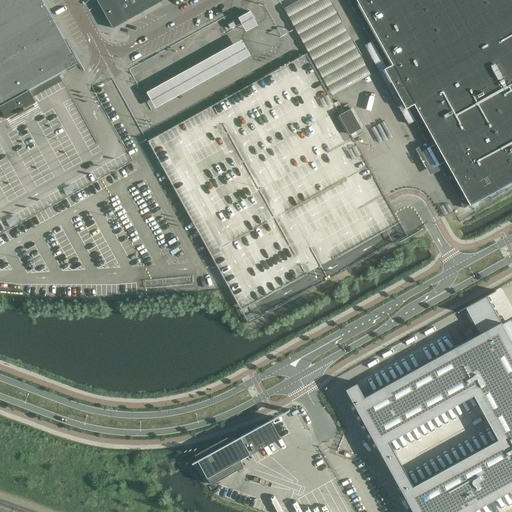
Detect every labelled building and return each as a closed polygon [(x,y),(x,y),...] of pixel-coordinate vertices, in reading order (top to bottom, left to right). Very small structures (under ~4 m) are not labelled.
[(0,0),(0,107),(16,98),(79,63),(45,0),(0,0)] [(97,0),(113,29),(164,0),(97,0)] [(327,0),(315,0),(287,16),(334,95),(371,76),(327,0)] [(511,0),(357,0),(360,3),(353,7),(352,7),(372,42),(372,41),(379,38),(393,64),(385,69),(395,87),(394,87),(394,88),(393,88),(393,89),(393,90),(393,91),(394,92),(395,93),(396,93),(397,93),(398,93),(406,109),(415,104),(437,143),(430,147),(449,182),(450,182),(449,182),(456,178),(471,205),(511,182),(511,0)] [(261,27),(252,10),(239,18),(248,34),(261,27)] [(157,109),(251,57),(243,42),(149,93),(157,109)] [(157,138),(151,141),(246,310),(399,224),(305,56),(157,138)] [(110,220),(116,233),(132,224),(126,212),(110,220)] [(385,464),(397,457),(390,444),(476,399),(501,444),(414,489),(407,476),(394,482),(409,511),(480,511),(511,493),(511,344),(487,297),(466,308),(481,334),(457,348),(365,399),(357,385),(346,391),(385,464)] [(228,437),(195,455),(211,484),(244,466),(240,460),(280,438),(271,421),(275,418),(275,417),(230,442),(228,437)] [(303,444),(308,457),(319,453),(313,440),(303,444)]
